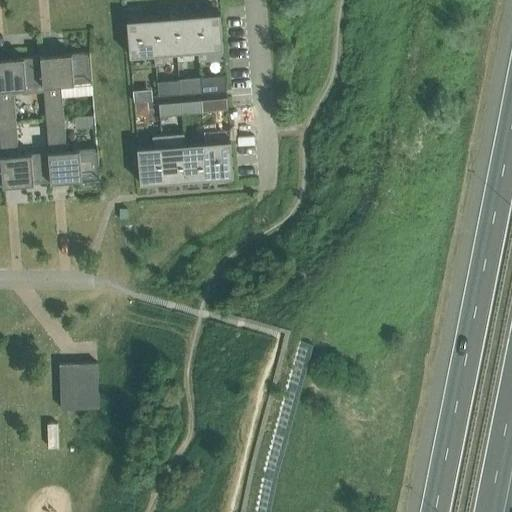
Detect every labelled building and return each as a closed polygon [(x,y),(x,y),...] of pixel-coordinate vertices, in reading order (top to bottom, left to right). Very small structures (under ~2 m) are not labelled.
[(220,11),(196,13),(199,50),(198,50),(199,60),(209,59),(208,49),(223,48),(220,11)] [(199,50),(196,13),(174,15),(177,51),(198,50),(199,50)] [(177,51),(174,15),(152,17),(155,53),(154,53),(155,64),(165,63),(164,52),(177,51)] [(152,17),(127,19),(130,55),(154,53),(155,53),(152,17)] [(93,81),(90,51),(41,55),(44,90),(46,118),(64,116),(62,84),(93,81)] [(44,90),(41,55),(0,58),(0,121),(16,120),(14,92),(44,90)] [(210,76),(201,77),(202,91),(211,91),(210,76)] [(201,77),(179,79),(180,93),(202,91),(201,77)] [(179,79),(157,81),(158,95),(180,93),(179,79)] [(148,91),(133,92),(134,103),(148,102),(148,91)] [(181,101),(159,103),(160,115),(183,113),(181,101)] [(215,101),(202,102),(203,113),(216,112),(215,101)] [(148,102),(135,103),(136,116),(149,115),(148,102)] [(76,127),(94,126),(93,114),(75,116),(76,127)] [(100,177),(98,147),(67,149),(64,116),(46,118),(49,151),(51,181),(100,177)] [(51,181),(49,151),(19,153),(16,120),(0,121),(0,144),(1,155),(3,185),(51,181)] [(230,128),(204,130),(205,141),(208,177),(234,175),(231,139),(230,128)] [(184,132),(161,134),(165,180),(187,179),(184,142),(185,142),(184,132)] [(153,145),(138,146),(141,182),(165,180),(161,134),(153,135),(153,145)] [(208,177),(205,141),(185,142),(184,142),(187,179),(208,177)] [(99,407),(98,362),(60,363),(62,408),(99,407)] [(58,422),(48,422),(48,447),(59,446),(58,422)]
